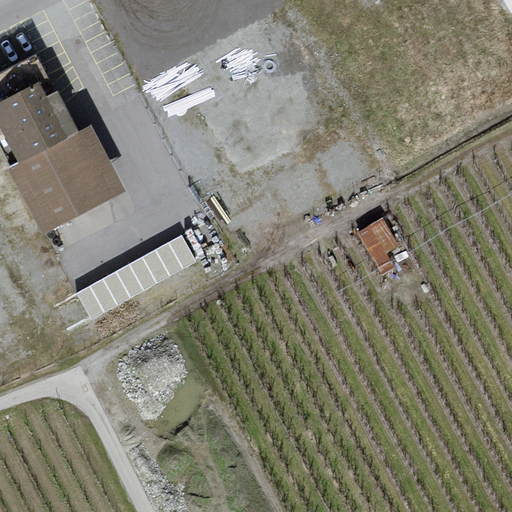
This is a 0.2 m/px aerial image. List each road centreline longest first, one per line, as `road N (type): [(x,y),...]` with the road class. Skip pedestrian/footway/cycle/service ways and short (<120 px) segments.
road 1 (track): [(67,380),(511,123)]
road 2 (unclassified): [(0,405),(67,380),(139,511)]
